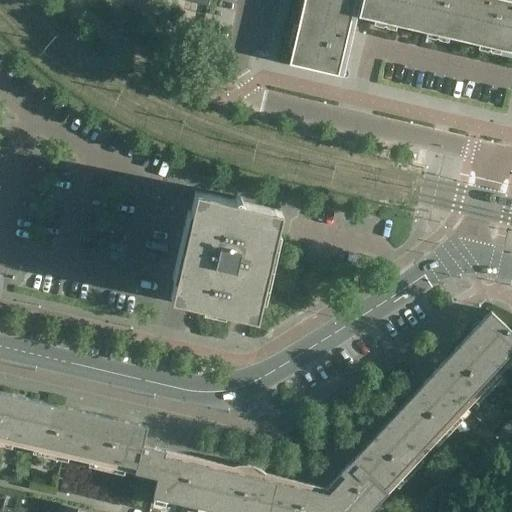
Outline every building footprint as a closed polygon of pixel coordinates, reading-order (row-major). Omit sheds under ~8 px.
[(511,0),(303,0),(302,6),(300,15),(298,25),(302,26),(299,36),(295,35),(295,37),(299,38),(297,48),(293,48),(290,58),(289,64),(338,75),(355,0),(361,0),(359,12),(385,18),(384,22),(386,22),(387,18),(437,30),(436,34),(438,34),(439,30),(449,33),(449,35),(459,37),(460,35),(469,37),(469,39),(479,42),(479,40),(489,42),(488,46),(490,47),(491,42),(501,45),(501,47),(511,49),(511,47),(511,0)] [(280,210),(242,201),(242,200),(242,199),(241,198),(240,197),(238,197),(236,197),(235,197),(234,198),(234,199),(234,200),(195,190),(170,298),(256,318),(280,210)] [(161,215),(178,219),(182,200),(166,196),(161,215)] [(165,455),(166,450),(142,444),(146,428),(134,425),(134,423),(98,414),(97,417),(77,412),(78,409),(0,391),(0,435),(51,447),(48,457),(67,462),(69,457),(89,462),(88,467),(124,475),(125,470),(157,478),(152,497),(218,511),(368,511),(394,484),(398,488),(423,461),(419,458),(434,442),(437,446),(450,431),(443,424),(511,350),(511,331),(490,311),(399,408),(401,410),(385,428),(383,426),(360,450),(362,452),(355,460),(353,458),(339,473),(343,476),(327,493),(165,455)] [(13,511),(15,506),(4,503),(1,511),(13,511)] [(60,503),(58,511),(93,511),(94,511),(60,503)]
